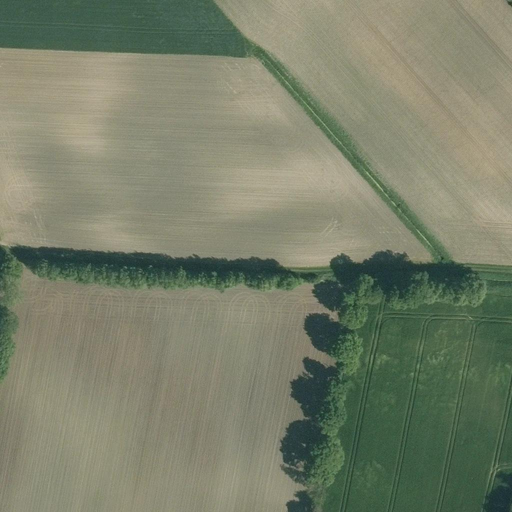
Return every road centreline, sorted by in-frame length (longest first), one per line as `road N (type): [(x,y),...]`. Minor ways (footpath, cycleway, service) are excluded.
road 1 (track): [(511,267),(400,260),(331,271),(0,242)]
road 2 (track): [(367,270),(405,312),(511,313)]
